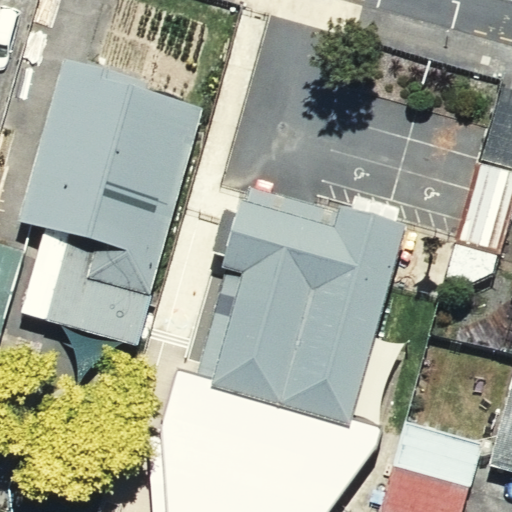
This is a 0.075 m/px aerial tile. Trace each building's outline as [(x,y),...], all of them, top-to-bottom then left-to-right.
[(193,96),(54,57),(6,228),(0,226),(0,335),(8,307),(124,340),(193,96)] [(511,187),(511,88),(487,81),(434,268),(485,283),(511,187)] [(334,200),(230,173),(176,377),(346,422),(405,198),(339,181),(334,200)] [(511,297),(511,329),(483,435),(387,409),(361,506),(384,511),(511,511),(466,499),(477,459),(511,468),(511,276),(507,296),(511,297)] [(244,419),(197,407),(171,509),(185,511),(328,511),(339,469),(238,444),(244,419)] [(150,511),(158,475),(74,458),(62,511),(150,511)]
